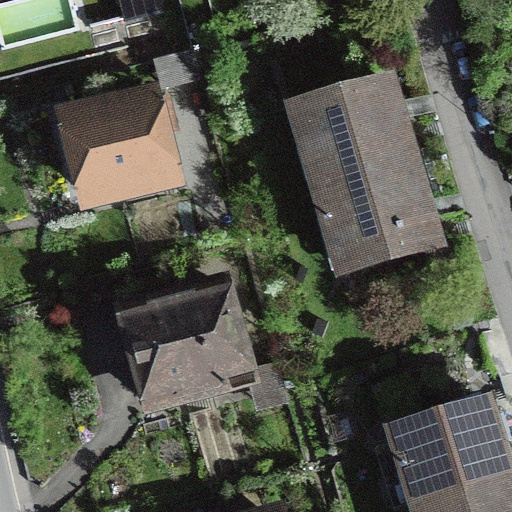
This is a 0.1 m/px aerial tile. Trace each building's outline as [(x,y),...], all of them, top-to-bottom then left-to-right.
[(117,0),(118,13),(153,10),(151,0),(117,0)] [(448,273),(393,85),(281,118),(337,306),(448,273)] [(190,193),(158,92),(49,125),(81,226),(190,193)] [(263,392),(237,303),(119,336),(144,426),(263,392)] [(381,446),(402,504),(510,466),(489,407),(381,446)] [(511,511),(511,471),(510,466),(402,504),(404,511),(511,511)]
